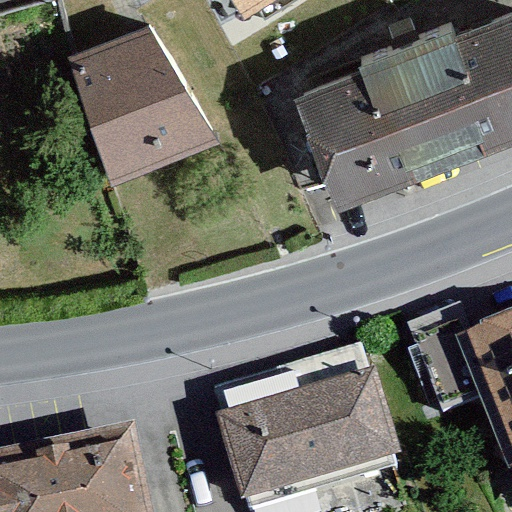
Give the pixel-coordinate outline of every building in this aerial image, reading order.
[(223,0),(233,19),(262,0),(223,0)] [(511,0),(500,0),(263,92),(299,184),(331,172),(337,188),(511,119),(511,0)] [(137,31),(63,60),(100,181),(207,144),(137,31)] [(457,308),(398,330),(432,420),(471,405),(505,494),(511,491),(511,323),(469,340),(457,308)] [(257,511),(391,474),(359,361),(201,406),(231,511),(257,511)] [(135,511),(121,436),(0,458),(0,511),(135,511)]
